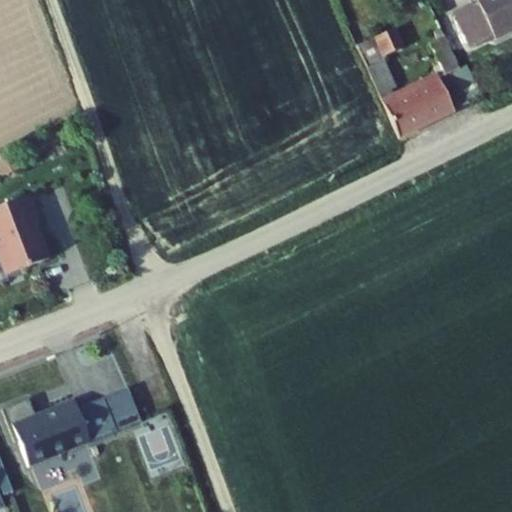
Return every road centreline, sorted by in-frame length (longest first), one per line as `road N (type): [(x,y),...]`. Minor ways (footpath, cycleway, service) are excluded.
road 1 (tertiary): [(148,290),(511,114)]
road 2 (track): [(51,0),(148,290)]
road 3 (unclassified): [(229,511),(148,290)]
road 4 (tertiary): [(148,290),(0,348)]
